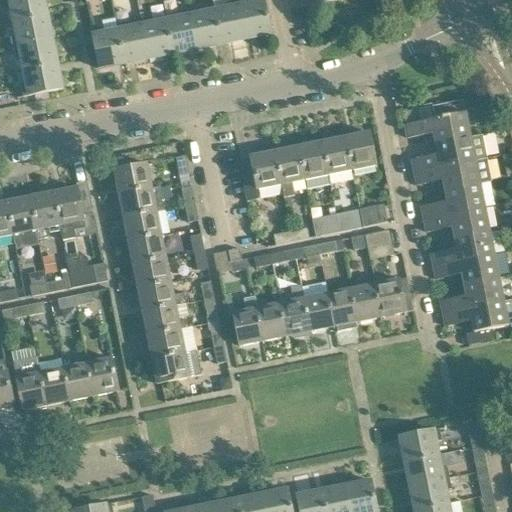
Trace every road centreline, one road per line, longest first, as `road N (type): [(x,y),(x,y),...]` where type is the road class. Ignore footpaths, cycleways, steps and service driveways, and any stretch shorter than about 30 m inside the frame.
road 1 (residential): [(428,330),(367,63)]
road 2 (residential): [(0,144),(192,104)]
road 3 (residential): [(221,244),(192,104)]
road 4 (residential): [(367,63),(476,12)]
